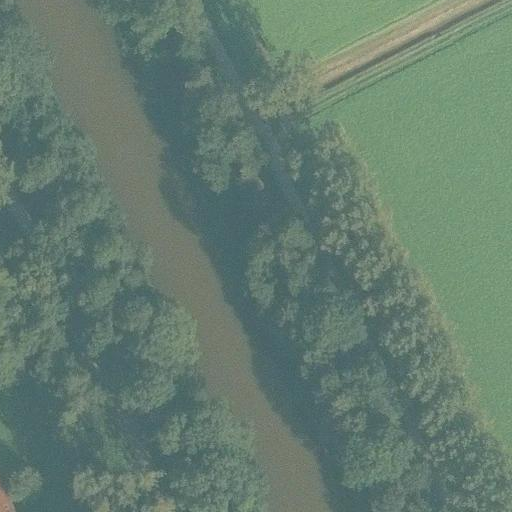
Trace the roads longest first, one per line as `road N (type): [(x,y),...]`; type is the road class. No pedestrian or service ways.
road 1 (unclassified): [(452,511),(192,0)]
road 2 (unclassified): [(171,511),(0,172)]
